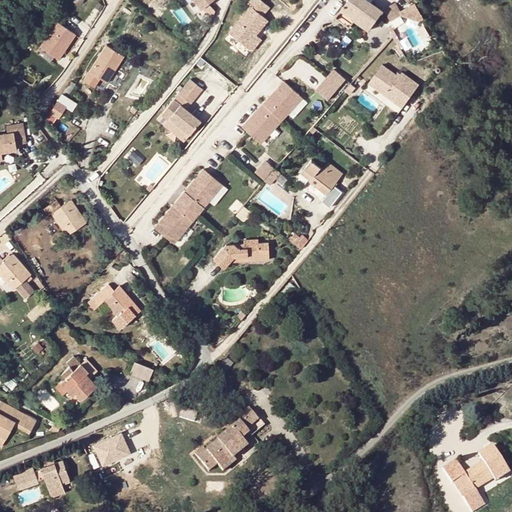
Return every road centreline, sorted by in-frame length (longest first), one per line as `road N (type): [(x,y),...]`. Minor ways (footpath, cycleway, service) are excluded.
road 1 (residential): [(115,0),(38,117),(198,345),(201,362),(181,381),(0,465)]
road 2 (residential): [(511,358),(430,383),(337,473),(275,511)]
